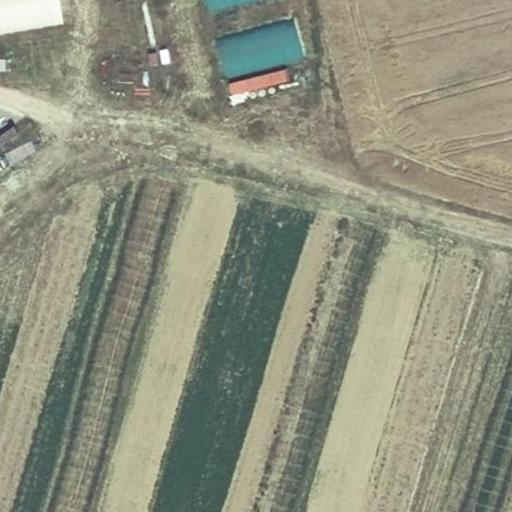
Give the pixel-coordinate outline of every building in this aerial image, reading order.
[(0,0),(0,34),(65,26),(61,0),(0,0)] [(206,0),(210,13),(257,0),(206,0)] [(286,63),(305,58),(296,17),(217,35),(231,92),(290,79),(286,63)] [(416,102),(422,84),(401,78),(395,96),(416,102)] [(412,169),(474,153),(464,114),(402,130),(412,169)] [(152,337),(191,199),(156,189),(117,328),(152,337)] [(242,358),(276,368),(314,228),(279,219),(242,358)] [(394,389),(438,251),(405,241),(362,378),(394,389)] [(49,306),(61,272),(29,261),(17,295),(49,306)] [(511,346),(489,428),(511,433),(511,346)] [(3,347),(0,355),(0,388),(22,396),(35,357),(3,347)] [(83,511),(100,511),(138,377),(103,368),(65,507),(83,511)] [(195,511),(230,511),(262,401),(229,392),(195,511)] [(319,511),(354,511),(377,434),(344,424),(319,511)] [(495,511),(504,477),(470,469),(459,511),(495,511)]
